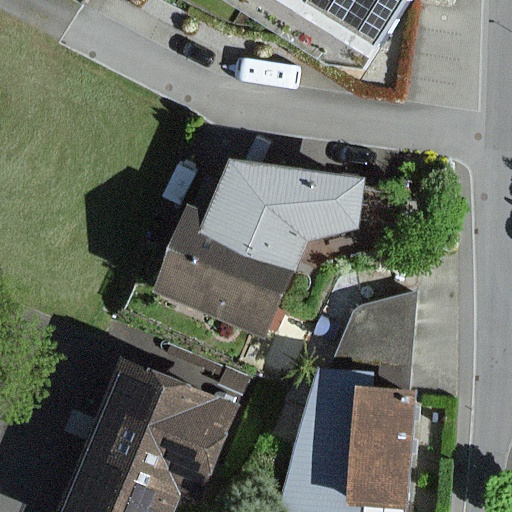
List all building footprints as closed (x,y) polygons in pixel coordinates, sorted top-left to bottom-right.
[(411,0),(225,0),(329,65),(362,75),(412,0),(411,0)] [(278,152),(257,203),(248,224),(329,258),(339,236),(404,221),(411,169),(278,152)] [(227,190),(188,284),(299,330),(329,258),(248,224),(257,203),(227,190)] [(99,511),(198,511),(212,479),(237,488),(273,398),(163,354),(99,511)] [(344,500),(445,505),(451,400),(419,398),(420,368),(350,365),(344,500)]
